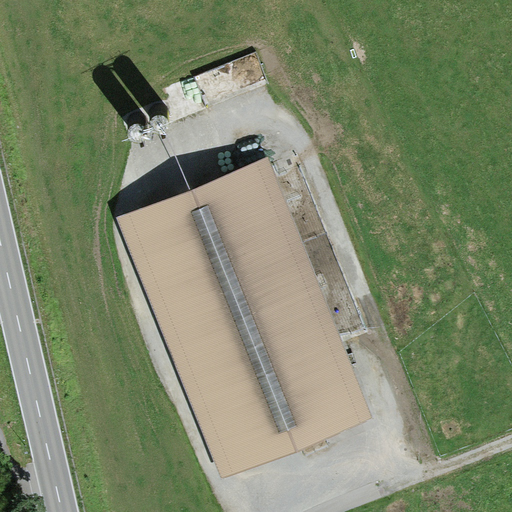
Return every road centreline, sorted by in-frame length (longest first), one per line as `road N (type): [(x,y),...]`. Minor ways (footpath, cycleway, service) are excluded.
road 1 (secondary): [(62,511),(0,238)]
road 2 (track): [(387,490),(511,443)]
